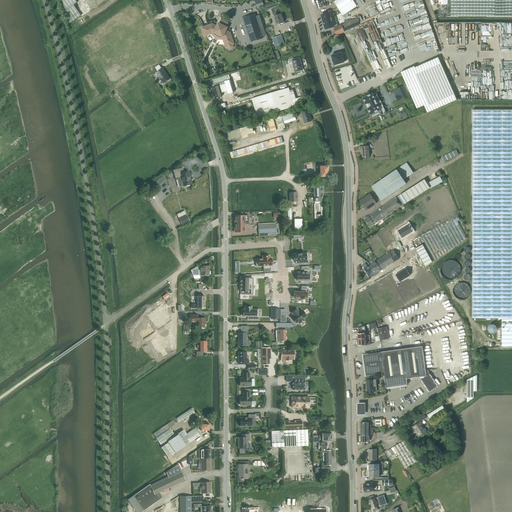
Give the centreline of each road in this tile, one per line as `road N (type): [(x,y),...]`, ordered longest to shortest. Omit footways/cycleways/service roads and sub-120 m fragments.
road 1 (tertiary): [(303,0),(347,161),(353,511)]
road 2 (residential): [(224,181),(167,0)]
road 3 (residential): [(225,411),(225,246)]
